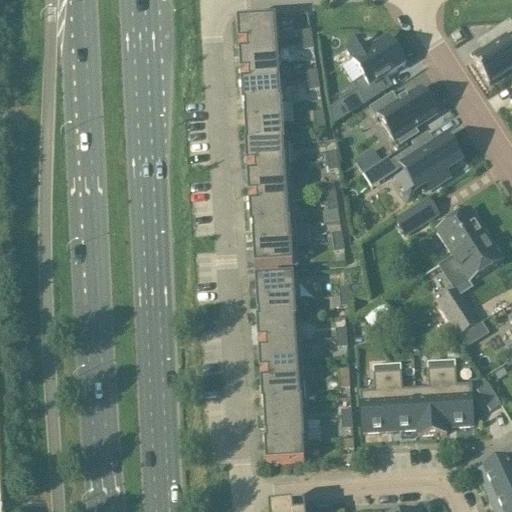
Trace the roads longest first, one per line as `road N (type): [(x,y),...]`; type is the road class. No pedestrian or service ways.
road 1 (primary): [(83,0),(83,173),(107,511)]
road 2 (primary): [(160,511),(135,0)]
road 3 (residential): [(241,496),(210,2)]
road 4 (residential): [(241,496),(428,485),(445,487),(460,511)]
road 5 (residential): [(511,165),(406,0)]
